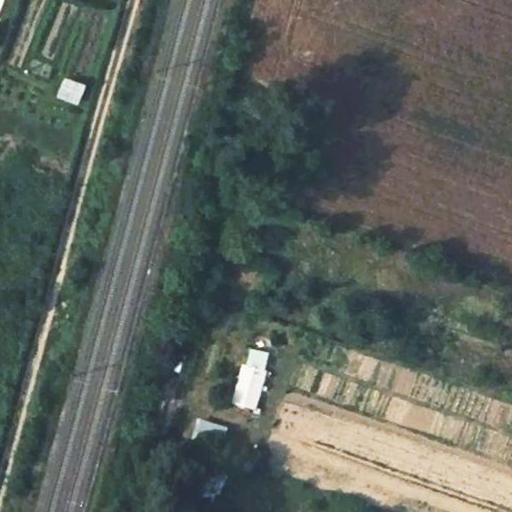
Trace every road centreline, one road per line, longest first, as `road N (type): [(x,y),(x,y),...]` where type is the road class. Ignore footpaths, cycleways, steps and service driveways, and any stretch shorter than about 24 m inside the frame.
road 1 (track): [(132,0),(0,486)]
road 2 (track): [(135,511),(206,237)]
